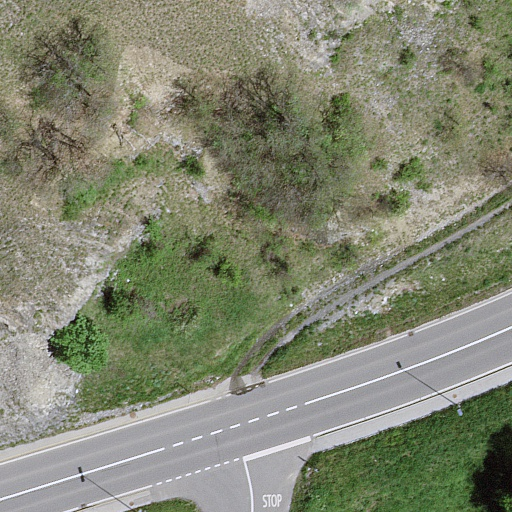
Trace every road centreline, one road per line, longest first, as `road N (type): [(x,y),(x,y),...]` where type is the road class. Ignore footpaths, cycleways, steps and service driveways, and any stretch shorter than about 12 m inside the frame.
road 1 (tertiary): [(511,332),(458,358),(0,500)]
road 2 (track): [(236,426),(231,391),(240,374),(296,317),(511,192)]
